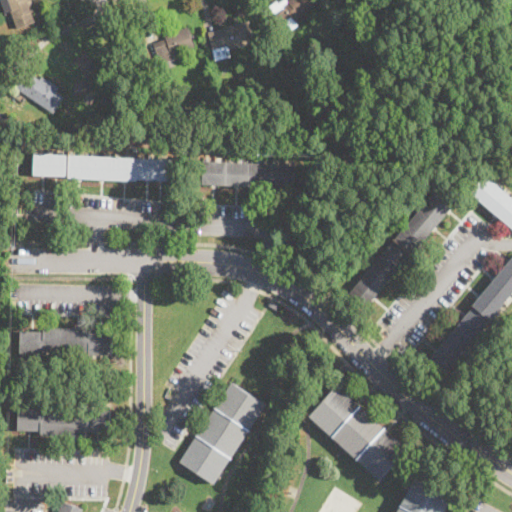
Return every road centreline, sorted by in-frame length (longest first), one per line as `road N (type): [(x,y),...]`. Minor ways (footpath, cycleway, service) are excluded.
road 1 (residential): [(511,472),(394,386),(294,288),(224,262),(143,261)]
road 2 (residential): [(143,261),(142,448),(128,511)]
road 3 (residential): [(143,261),(10,260)]
